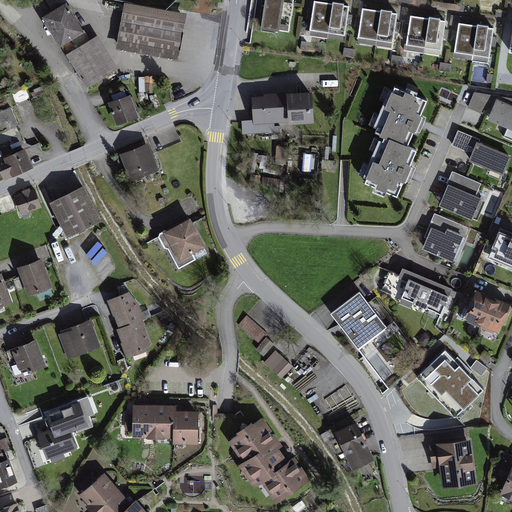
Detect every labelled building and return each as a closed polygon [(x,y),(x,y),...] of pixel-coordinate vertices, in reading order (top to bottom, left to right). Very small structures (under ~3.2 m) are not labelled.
[(331,3),(314,0),(309,34),(326,36),(331,3)] [(289,32),(293,4),(265,1),(262,29),(289,32)] [(347,5),(331,3),(326,36),(342,39),(347,5)] [(64,5),(39,21),(85,92),(117,71),(95,38),(88,42),(64,5)] [(185,18),(121,6),(113,50),(177,62),(185,18)] [(379,10),(363,7),(358,41),(374,44),(379,10)] [(396,12),(379,10),(374,44),(391,46),(396,12)] [(427,17),(411,14),(406,48),(422,51),(427,17)] [(444,19),(427,17),(422,51),(439,53),(444,19)] [(476,24),(460,22),(455,55),(471,58),(476,24)] [(492,26),(476,24),(471,58),(487,60),(492,26)] [(354,57),(355,49),(343,47),(342,55),(354,57)] [(401,65),(403,57),(392,55),(390,63),(401,65)] [(450,71),(451,64),(440,62),(439,70),(450,71)] [(407,146),(427,98),(390,82),(369,130),(380,135),(407,146)] [(316,119),(313,90),(251,95),(253,121),(253,124),(254,124),(274,123),(316,119)] [(511,98),(473,92),(466,107),(487,116),(485,120),(511,131),(511,98)] [(130,99),(107,106),(114,128),(137,121),(130,99)] [(13,108),(0,113),(0,138),(21,130),(13,108)] [(253,121),(241,121),(242,134),(281,132),(281,127),(275,128),(274,123),(254,124),(253,121)] [(480,139),(458,130),(452,144),(471,152),(467,162),(501,176),(510,156),(479,143),(480,139)] [(397,198),(418,150),(407,146),(380,135),(360,183),(397,198)] [(148,144),(120,155),(131,182),(159,170),(148,144)] [(287,148),(277,147),(275,164),(286,165),(287,148)] [(26,149),(0,158),(0,165),(5,178),(33,166),(26,149)] [(482,183),(453,171),(439,204),(476,220),(485,200),(476,196),(482,183)] [(258,177),(251,175),(250,183),(257,184),(258,177)] [(83,187),(52,203),(68,236),(101,221),(83,187)] [(34,188),(15,194),(22,214),(41,208),(34,188)] [(470,228),(434,213),(420,246),(456,262),(470,228)] [(203,250),(188,222),(160,237),(175,265),(203,250)] [(511,231),(499,226),(486,259),(511,269),(511,231)] [(102,248),(88,262),(105,278),(119,265),(102,248)] [(40,261),(16,270),(27,299),(51,290),(40,261)] [(451,287),(403,267),(392,292),(441,312),(451,287)] [(0,277),(0,308),(10,305),(0,277)] [(493,296),(476,289),(464,317),(481,324),(493,296)] [(387,327),(359,291),(331,313),(359,349),(387,327)] [(131,294),(106,303),(117,332),(142,323),(131,294)] [(510,303),(493,296),(481,324),(498,331),(510,303)] [(247,315),(238,324),(260,343),(266,336),(268,334),(247,315)] [(99,349),(89,323),(58,334),(68,360),(99,349)] [(151,349),(142,323),(117,332),(116,332),(126,358),(151,349)] [(260,343),(255,348),(264,356),(275,344),(266,336),(260,343)] [(45,370),(35,343),(12,351),(22,379),(45,370)] [(425,382),(455,412),(483,383),(445,345),(413,377),(421,386),(425,382)] [(375,348),(366,353),(379,374),(387,370),(375,348)] [(276,351),(266,362),(282,377),(292,366),(276,351)] [(470,368),(482,374),(487,365),(476,358),(470,368)] [(40,431),(49,456),(78,446),(69,422),(73,420),(68,405),(45,414),(51,427),(40,431)] [(156,406),(133,406),(134,438),(156,438),(156,406)] [(176,406),(156,406),(156,438),(174,440),(175,412),(176,406)] [(198,412),(175,412),(174,440),(174,445),(198,445),(198,412)] [(262,417),(228,440),(243,461),(272,441),(277,438),(262,417)] [(373,458),(357,422),(335,432),(351,468),(373,458)] [(477,480),(472,439),(429,444),(432,470),(440,469),(443,485),(477,480)] [(0,464),(3,463),(0,455),(9,452),(5,441),(0,443),(0,464)] [(243,461),(238,464),(253,485),(260,481),(287,462),(272,441),(243,461)] [(287,462),(260,481),(274,502),(308,478),(294,457),(287,462)] [(7,462),(3,463),(0,464),(0,490),(16,485),(7,462)] [(505,481),(498,497),(511,503),(511,466),(510,468),(503,465),(498,477),(505,481)] [(118,488),(105,473),(78,496),(91,511),(118,488)] [(121,511),(131,503),(118,488),(91,511),(121,511)] [(146,511),(136,499),(131,503),(121,511),(146,511)]
